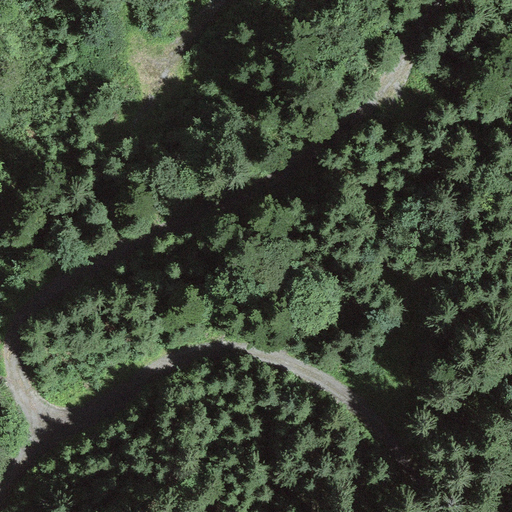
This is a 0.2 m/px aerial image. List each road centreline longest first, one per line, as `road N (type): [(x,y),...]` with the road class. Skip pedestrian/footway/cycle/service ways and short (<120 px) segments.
road 1 (track): [(425,511),(387,440),(299,370),(208,339),(71,413),(32,407),(16,364),(20,311),(59,278),(274,178),(370,107),(432,0)]
road 2 (track): [(229,0),(170,68),(139,68)]
